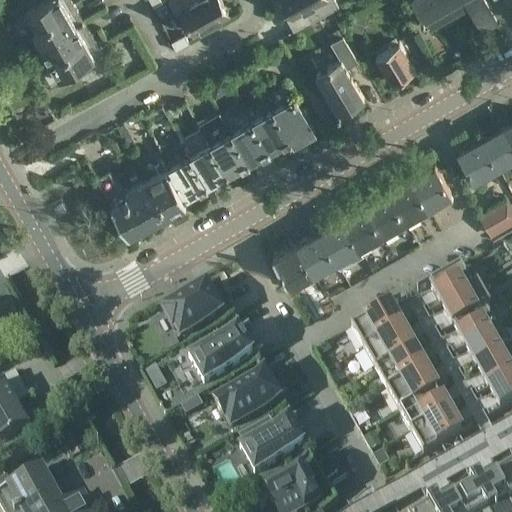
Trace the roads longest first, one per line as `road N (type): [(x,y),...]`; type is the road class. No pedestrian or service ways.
road 1 (residential): [(4,176),(256,27),(255,0)]
road 2 (tertiary): [(235,224),(511,68)]
road 3 (secondary): [(191,511),(79,314)]
road 4 (residential): [(297,341),(473,238)]
road 5 (tertiary): [(79,314),(235,224)]
road 6 (residential): [(297,341),(372,481)]
road 7 (secondary): [(79,314),(4,176)]
road 8 (residential): [(235,224),(297,341)]
